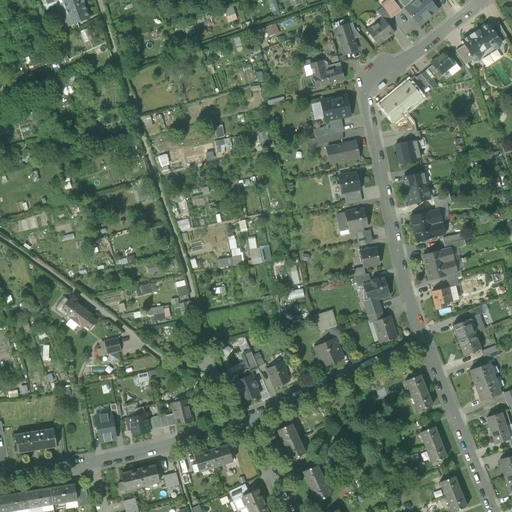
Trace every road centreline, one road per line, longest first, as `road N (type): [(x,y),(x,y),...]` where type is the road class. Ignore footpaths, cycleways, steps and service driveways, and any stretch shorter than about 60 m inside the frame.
road 1 (residential): [(423,341),(364,86),(483,0)]
road 2 (unclassified): [(97,0),(188,274),(212,372)]
road 3 (unclassified): [(0,237),(171,365),(212,372)]
road 4 (residential): [(423,341),(245,423)]
road 5 (residential): [(493,511),(423,341)]
road 6 (residential): [(245,423),(85,461)]
